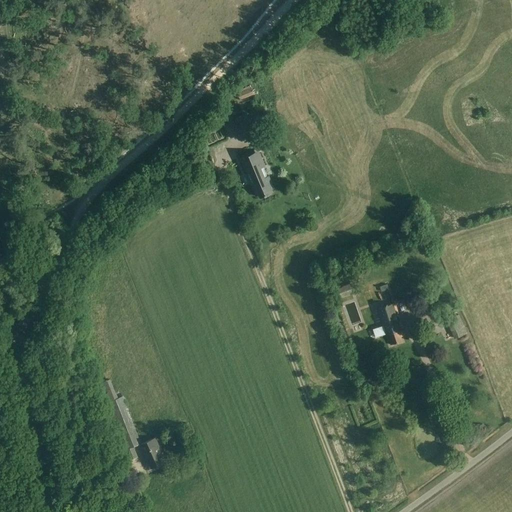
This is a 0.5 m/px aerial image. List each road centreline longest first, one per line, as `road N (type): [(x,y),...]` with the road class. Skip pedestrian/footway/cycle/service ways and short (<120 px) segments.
road 1 (track): [(291,0),(98,188),(74,223)]
road 2 (track): [(54,511),(14,344)]
road 3 (unclassified): [(402,511),(511,432)]
